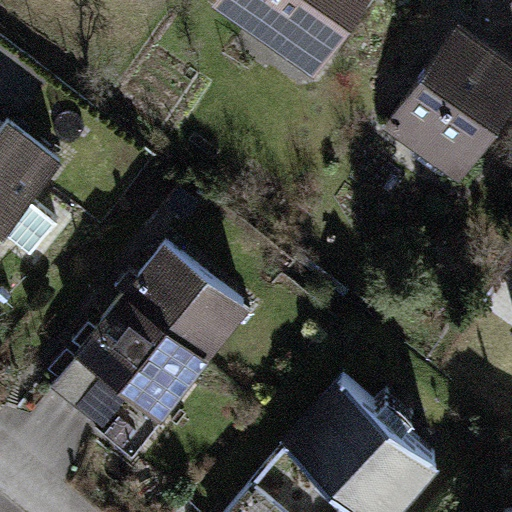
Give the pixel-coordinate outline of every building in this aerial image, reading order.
[(370,0),(236,0),(232,6),(329,66),(370,0)] [(511,110),(511,46),(472,18),(398,120),(468,171),(511,110)] [(0,257),(74,157),(0,102),(0,257)] [(145,450),(269,297),(183,227),(59,380),(145,450)] [(396,511),(450,449),(354,369),(233,511),(396,511)]
